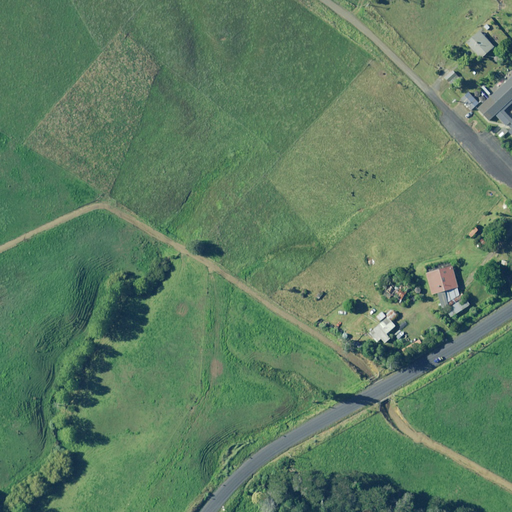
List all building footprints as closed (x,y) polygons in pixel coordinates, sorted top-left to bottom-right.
[(495,40),(480,24),(467,36),(482,52),(495,40)] [(511,69),(511,68),(476,101),(488,115),(511,92),(511,69)] [(459,76),(452,69),(444,77),(450,84),(459,76)] [(478,97),(466,85),(458,93),(470,105),(478,97)] [(453,265),(426,272),(431,294),(438,292),(442,310),(447,308),(449,317),(468,306),(464,299),(460,301),(453,265)] [(395,325),(387,317),(374,328),(371,326),(367,330),(377,342),(381,338),(385,343),(390,338),(386,333),(395,325)]
